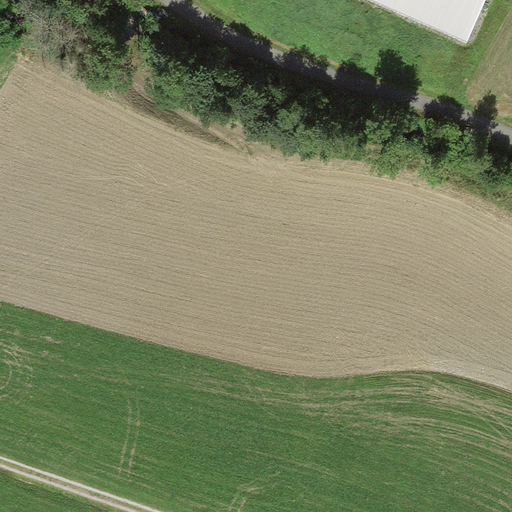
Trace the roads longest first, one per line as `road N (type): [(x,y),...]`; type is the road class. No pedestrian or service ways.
road 1 (track): [(511,143),(286,67),(163,0)]
road 2 (track): [(0,465),(132,511)]
